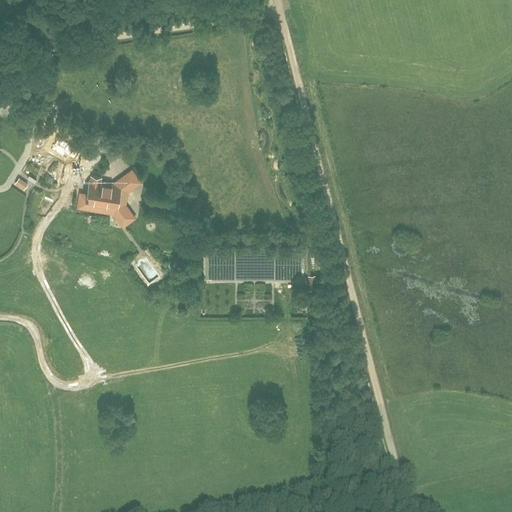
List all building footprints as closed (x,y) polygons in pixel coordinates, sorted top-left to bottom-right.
[(59,139),(51,151),(66,162),(75,150),(59,139)] [(48,154),(40,165),(47,170),(54,158),(48,154)] [(78,206),(91,209),(92,202),(111,205),(118,215),(118,219),(122,225),(133,217),(124,204),(126,191),(128,189),(124,183),(120,186),(116,181),(112,184),(100,182),(100,177),(91,176),(90,180),(89,180),(86,194),(80,193),(78,206)] [(27,185),(19,179),(15,184),(23,190),(27,185)] [(308,275),(309,288),(314,288),(314,285),(317,285),(317,278),(314,278),(314,275),(308,275)]
